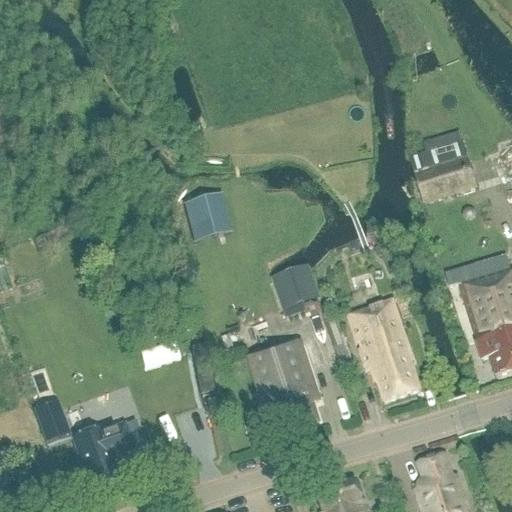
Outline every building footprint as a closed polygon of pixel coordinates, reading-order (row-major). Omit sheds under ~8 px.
[(424,210),(477,194),(462,143),(408,160),(424,210)] [(295,273),(271,281),(282,311),(318,298),(313,283),(307,268),(295,273)] [(496,381),(511,375),(511,278),(510,273),(459,288),(477,344),(476,345),(482,364),(490,362),(496,381)] [(420,394),(411,366),(414,365),(398,320),(393,304),(348,320),(370,383),(369,383),(371,389),(378,386),(384,406),(420,394)] [(319,404),(315,391),(301,346),(250,362),(263,408),(267,421),(279,417),(286,437),(318,426),(312,406),(319,404)] [(215,410),(213,402),(206,403),(208,412),(215,410)] [(56,405),(32,415),(45,449),(69,439),(56,405)] [(89,491),(90,494),(117,484),(109,461),(132,453),(123,428),(100,436),(99,433),(71,443),(84,476),(78,478),(84,493),(89,491)] [(467,511),(456,479),(453,480),(445,457),(417,466),(425,490),(414,493),(420,511),(467,511)] [(366,511),(363,503),(359,505),(353,485),(315,497),(319,511),(366,511)]
